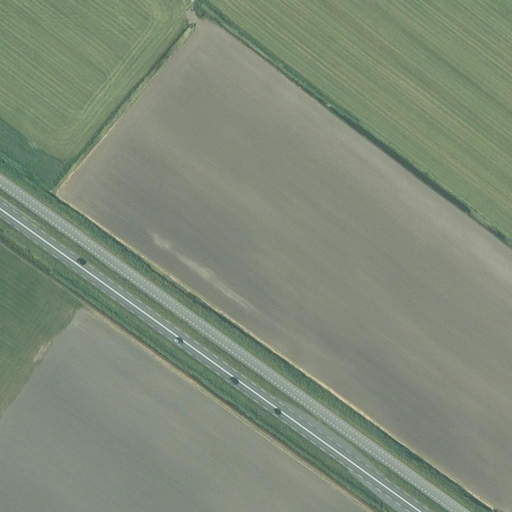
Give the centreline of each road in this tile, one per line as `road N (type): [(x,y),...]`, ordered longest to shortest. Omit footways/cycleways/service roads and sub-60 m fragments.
road 1 (unclassified): [(0,180),(459,511)]
road 2 (primary): [(419,511),(0,209)]
